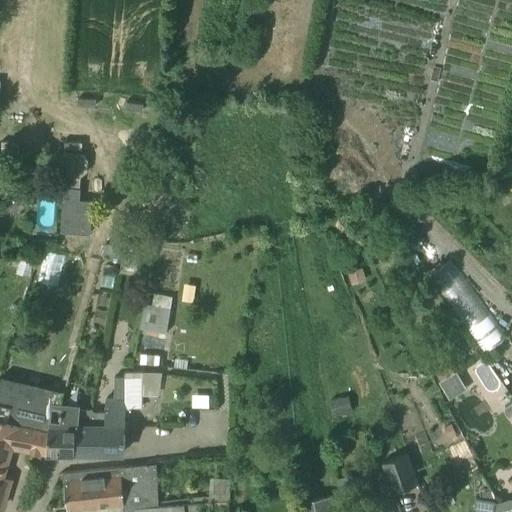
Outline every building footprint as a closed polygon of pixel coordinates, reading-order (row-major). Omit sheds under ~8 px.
[(48,152),(51,147),(48,142),(43,142),(40,147),(43,152),(48,152)] [(67,154),(66,154),(63,186),(64,187),(80,188),(82,155),(67,154)] [(35,165),(19,163),(16,183),(32,185),(35,165)] [(75,202),(63,201),(61,232),(73,233),(75,202)] [(153,241),(153,228),(141,228),(141,241),(153,241)] [(122,242),(105,243),(102,255),(119,258),(122,242)] [(124,251),(122,272),(136,273),(138,253),(124,251)] [(34,259),(21,256),(17,273),(30,277),(34,259)] [(452,260),(429,277),(486,354),(508,338),(452,260)] [(349,272),(353,285),(367,280),(363,267),(349,272)] [(146,303),(141,327),(167,333),(173,296),(154,292),(152,304),(146,303)] [(434,304),(441,314),(448,309),(442,299),(434,304)] [(14,303),(12,311),(20,313),(23,306),(14,303)] [(426,331),(421,334),(413,338),(420,350),(433,343),(426,331)] [(442,395),(459,389),(451,365),(434,370),(442,395)] [(107,426),(107,454),(121,454),(125,450),(125,407),(141,407),(143,377),(126,376),(125,376),(126,398),(114,398),(108,398),(106,398),(105,413),(106,426),(107,426)] [(126,398),(125,376),(115,377),(114,398),(126,398)] [(348,395),(330,400),(334,417),(353,412),(348,395)] [(48,453),(51,426),(18,418),(20,410),(0,399),(0,398),(0,506),(3,507),(9,487),(0,483),(0,480),(10,445),(48,453)] [(51,426),(48,453),(74,453),(76,423),(92,425),(93,412),(93,409),(80,408),(80,404),(52,402),(52,406),(52,411),(51,426)] [(511,403),(503,410),(508,418),(511,416),(511,417),(511,403)] [(76,423),(74,453),(107,454),(107,426),(106,426),(105,413),(93,412),(92,425),(76,423)] [(452,424),(445,427),(450,437),(457,433),(452,424)] [(383,462),(393,492),(418,483),(408,453),(383,462)] [(237,455),(235,469),(242,469),(244,456),(237,455)] [(124,511),(227,511),(229,500),(228,500),(230,478),(210,477),(208,501),(158,506),(156,473),(156,463),(64,472),(67,508),(124,502),(124,511)] [(305,511),(334,511),(332,496),(304,502),(305,511)] [(473,511),(494,511),(496,500),(475,498),(473,511)]
